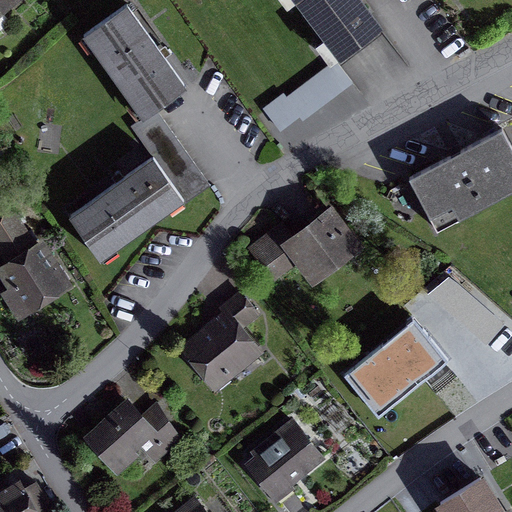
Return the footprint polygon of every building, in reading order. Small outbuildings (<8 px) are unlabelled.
[(0,0),(0,10),(12,0),(0,0)] [(296,0),(340,56),(378,27),(356,0),(296,0)] [(142,118),(154,109),(185,88),(160,53),(125,4),(82,35),(142,118)] [(182,148),(154,109),(142,118),(131,126),(153,156),(183,197),(205,182),(182,148)] [(511,151),(500,129),(457,152),(408,178),(435,231),(437,230),(434,225),(511,183),(511,151)] [(107,189),(67,218),(97,259),(137,230),(183,197),(153,156),(118,181),(107,189)] [(292,240),(281,225),(250,248),(261,264),(287,245),(312,278),(355,246),(329,212),(292,240)] [(29,243),(10,214),(0,219),(0,249),(5,258),(29,243)] [(39,246),(1,270),(25,308),(63,284),(39,246)] [(216,322),(220,326),(213,331),(209,328),(203,329),(200,332),(200,337),(184,349),(206,377),(218,367),(225,375),(228,375),(228,372),(255,350),(237,328),(255,314),(238,293),(220,308),(224,312),(215,320),(216,322)] [(345,374),(379,415),(449,359),(415,317),(345,374)] [(140,418),(126,403),(87,437),(117,471),(118,470),(113,464),(150,431),(158,440),(155,443),(160,448),(163,446),(164,448),(161,451),(162,452),(177,439),(155,405),(140,418)] [(261,454),(256,458),(248,465),(270,492),(284,481),(286,483),(319,457),(291,421),(257,448),(261,454)] [(479,480),(479,479),(439,503),(440,504),(441,503),(446,511),(496,511),(478,481),(479,480)] [(39,511),(48,507),(34,483),(21,491),(15,482),(0,490),(0,511),(39,511)] [(204,511),(194,499),(177,511),(204,511)]
